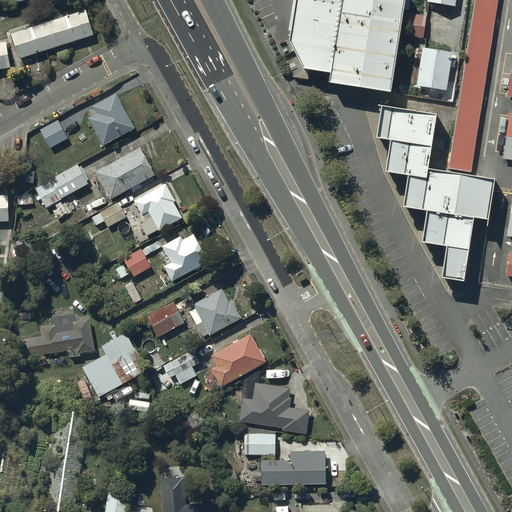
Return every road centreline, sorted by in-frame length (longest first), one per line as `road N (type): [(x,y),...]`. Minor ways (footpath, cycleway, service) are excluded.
road 1 (trunk): [(196,0),(341,279)]
road 2 (residential): [(292,309),(154,52),(144,47)]
road 3 (trunk): [(341,279),(453,482)]
road 4 (residential): [(404,508),(292,309)]
road 5 (residential): [(144,47),(0,125)]
